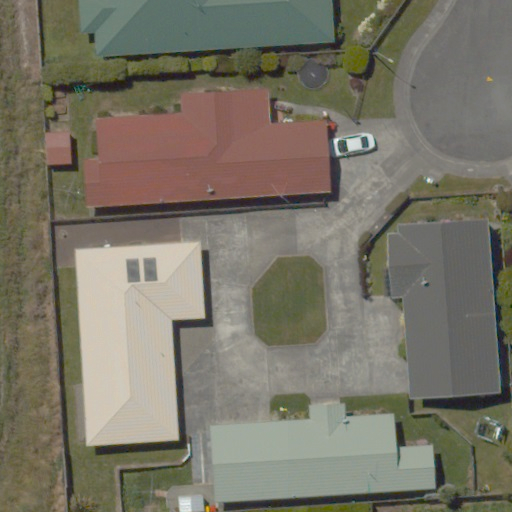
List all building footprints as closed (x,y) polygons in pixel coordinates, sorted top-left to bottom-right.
[(76,0),(77,28),(93,28),(94,51),(330,45),(328,0),(76,0)] [(98,152),(81,152),(83,202),(321,193),(318,117),(265,119),(264,78),(189,80),(191,111),(97,114),(98,152)] [(491,225),(389,227),(390,293),(407,293),(409,393),(494,392),(491,225)] [(81,444),(176,440),(171,314),(200,313),(197,237),(72,243),(81,444)] [(389,411),(208,419),(211,495),(431,486),(429,444),(390,445),(389,411)]
